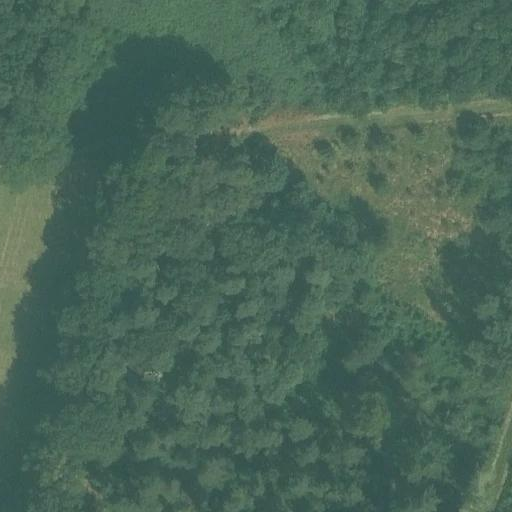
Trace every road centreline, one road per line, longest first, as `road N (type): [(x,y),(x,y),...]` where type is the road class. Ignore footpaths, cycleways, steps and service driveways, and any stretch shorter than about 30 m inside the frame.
road 1 (track): [(511,116),(141,137)]
road 2 (track): [(469,511),(511,366)]
